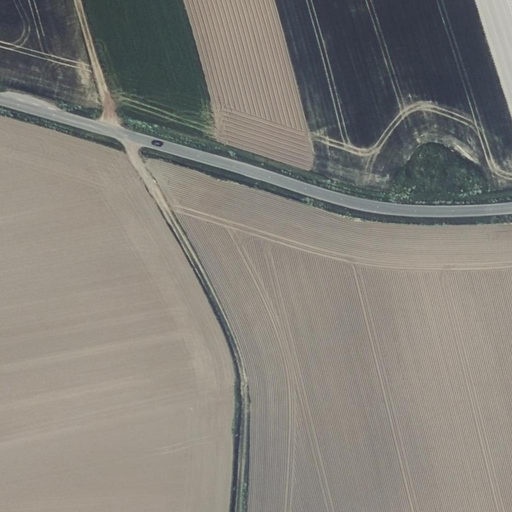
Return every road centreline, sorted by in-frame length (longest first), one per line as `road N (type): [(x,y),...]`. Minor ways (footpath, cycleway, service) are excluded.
road 1 (track): [(242,511),(246,413),(226,335),(123,134),(82,0)]
road 2 (unclassified): [(511,207),(363,204),(0,98)]
